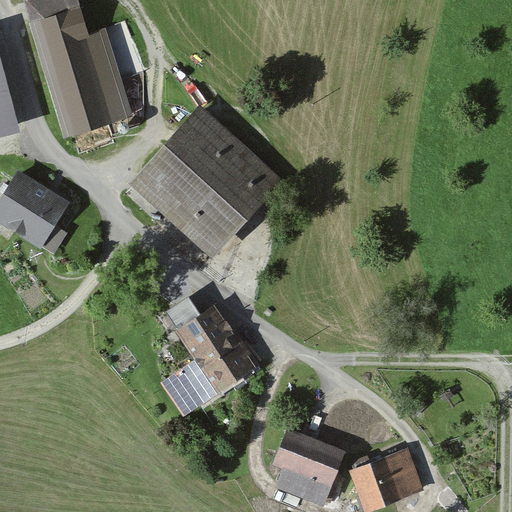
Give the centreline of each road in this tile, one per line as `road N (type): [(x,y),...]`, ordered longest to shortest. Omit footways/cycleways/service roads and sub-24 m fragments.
road 1 (track): [(107,188),(88,291),(0,340)]
road 2 (track): [(511,361),(353,359)]
road 3 (track): [(506,361),(505,511)]
